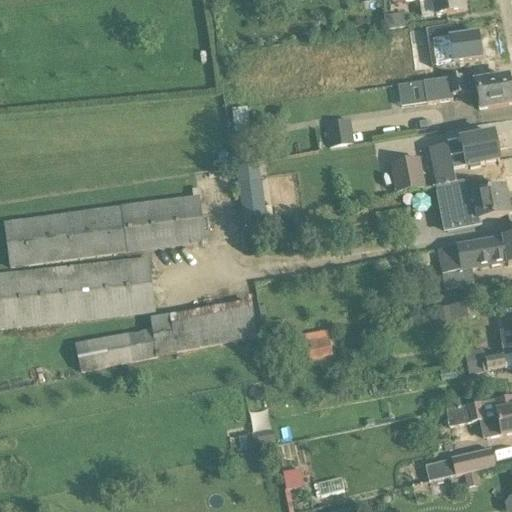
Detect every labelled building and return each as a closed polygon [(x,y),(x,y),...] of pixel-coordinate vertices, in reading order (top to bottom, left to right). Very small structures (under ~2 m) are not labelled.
[(402,0),(403,6),(429,1),(432,19),(433,19),(464,14),(462,0),(402,0)] [(430,57),(431,59),(432,59),(434,70),(482,63),(478,37),(449,41),(451,54),(430,57)] [(317,43),(318,61),(367,59),(366,41),(317,43)] [(435,83),(423,84),(426,107),(452,103),(452,97),(476,94),(479,112),(511,106),(511,104),(508,80),(476,86),(474,77),(435,83)] [(354,107),(392,103),(391,89),(353,93),(354,107)] [(275,126),(276,107),(249,107),(249,126),(275,126)] [(234,137),(250,135),(246,111),(231,113),(234,137)] [(449,146),(454,173),(498,164),(493,137),(449,146)] [(255,153),(235,157),(237,168),(257,165),(255,153)] [(389,167),(395,197),(425,191),(418,161),(389,167)] [(260,183),(237,184),(238,223),(262,222),(260,183)] [(453,228),(477,224),(509,217),(503,190),(473,196),(474,198),(448,203),(450,215),(453,228)] [(192,201),(3,226),(9,271),(205,245),(199,202),(201,201),(199,192),(191,193),(192,201)] [(511,267),(511,238),(457,248),(457,250),(436,254),(444,294),(475,288),(472,272),(507,266),(508,269),(511,267)] [(428,256),(373,265),(375,274),(429,265),(428,256)] [(0,277),(0,333),(155,316),(148,261),(0,277)] [(150,322),(151,333),(74,347),(80,377),(156,361),(256,342),(251,304),(150,322)] [(477,319),(474,304),(430,314),(432,329),(477,319)] [(511,320),(511,321),(511,322),(511,332),(500,335),(505,360),(511,358),(511,320)] [(263,344),(287,339),(284,323),(260,328),(263,344)] [(303,338),(308,363),(332,358),(327,334),(303,338)] [(484,364),(482,354),(482,352),(464,355),(464,357),(466,367),(484,364)] [(507,373),(505,360),(484,364),(466,367),(468,379),(504,373),(507,373)] [(449,431),(479,425),(483,443),(486,443),(511,437),(511,400),(446,413),(449,431)] [(247,455),(250,471),(261,469),(259,459),(261,458),(260,454),(258,455),(258,453),(247,455)] [(477,475),(495,471),(490,453),(450,463),(455,481),(464,478),(477,475)] [(282,477),(285,494),(304,490),(301,473),(282,477)] [(480,489),(477,475),(464,478),(467,491),(480,489)]
